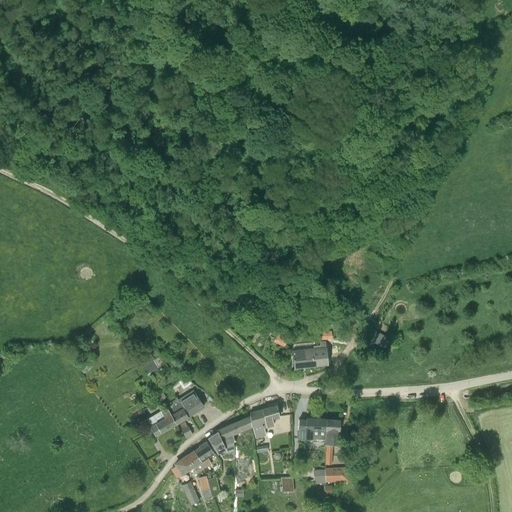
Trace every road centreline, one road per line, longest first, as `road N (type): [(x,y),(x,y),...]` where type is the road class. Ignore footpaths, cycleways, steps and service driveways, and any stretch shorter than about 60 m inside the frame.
road 1 (unclassified): [(156,482),(186,443),(278,389),(408,390),(511,375)]
road 2 (track): [(286,388),(159,263),(0,170)]
road 3 (track): [(450,387),(486,468),(492,511)]
